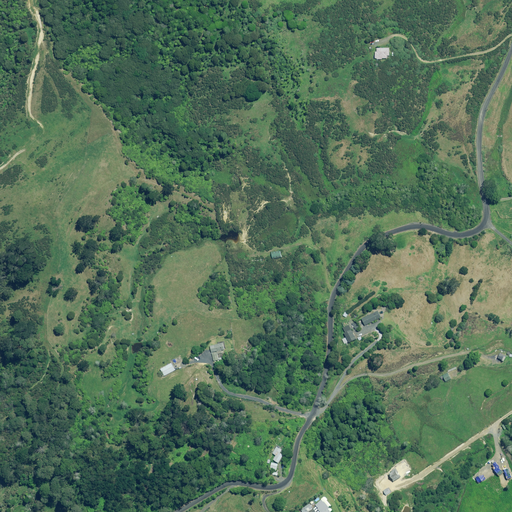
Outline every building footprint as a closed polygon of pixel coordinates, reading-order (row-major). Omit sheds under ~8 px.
[(375,52),(375,58),(377,58),(377,59),(382,59),(382,58),(387,58),(387,56),(390,56),(390,48),(377,48),(377,52),(375,52)] [(282,257),(281,251),(271,253),(272,259),(282,257)] [(382,317),(379,311),(362,319),(365,325),(382,317)] [(346,337),(342,339),(344,344),(348,342),(349,343),(356,340),(349,325),(343,327),(345,333),(344,333),(346,337)] [(225,349),(224,343),(211,346),(212,352),(225,349)] [(506,356),(501,353),(498,358),(504,361),(506,356)] [(176,370),(172,363),(161,369),(165,376),(176,370)] [(282,450),(277,447),(273,454),(276,455),(273,460),(278,463),(283,455),(280,453),(282,450)] [(271,463),(269,470),(272,471),(273,469),(274,469),(274,470),(276,471),(278,464),(271,463)] [(318,508),(318,509),(320,511),(331,511),(333,510),(330,507),(332,506),(327,500),(328,500),(325,496),(321,499),(322,500),(316,505),(318,508)]
